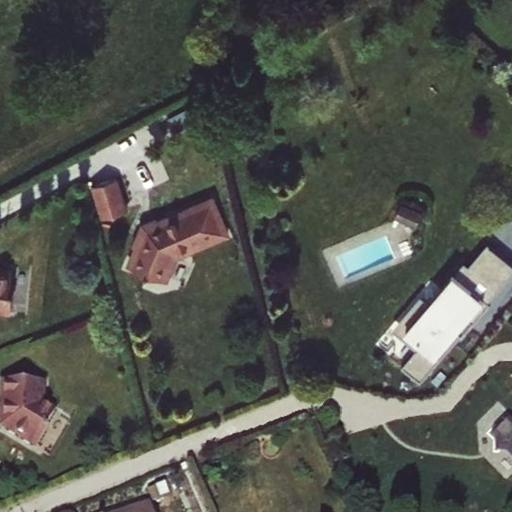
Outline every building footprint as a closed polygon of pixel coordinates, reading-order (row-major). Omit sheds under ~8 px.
[(116,215),(107,181),(83,188),(92,222),(116,215)] [(394,216),(416,226),(423,212),(401,202),(394,216)] [(223,203),(153,221),(130,258),(165,279),(179,256),(233,242),(223,203)] [(403,363),(423,380),(464,335),(457,330),(477,305),(483,306),(511,272),(511,259),(491,242),(472,262),(469,259),(460,270),(452,265),(403,322),(423,340),(403,363)] [(0,310),(6,311),(8,271),(0,270),(0,310)] [(0,385),(0,393),(5,431),(45,445),(58,407),(43,402),(38,380),(0,385)] [(511,425),(506,419),(495,432),(498,435),(497,445),(508,445),(511,448),(511,425)] [(153,511),(150,502),(122,511),(153,511)]
